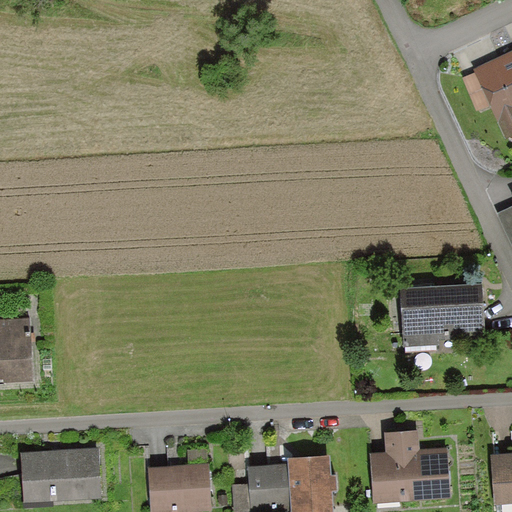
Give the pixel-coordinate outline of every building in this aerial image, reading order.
[(511,52),(478,68),(480,72),(465,78),(478,108),(494,101),(510,137),(511,136),(511,52)] [(511,209),(501,214),(511,238),(511,209)] [(406,292),(409,349),(439,347),(438,339),(485,337),(482,288),(406,292)] [(32,319),(0,320),(0,384),(35,383),(32,319)] [(390,457),(372,457),(374,502),(451,499),(449,453),(421,454),(420,432),(389,433),(390,457)] [(101,497),(98,451),(23,456),(26,502),(101,497)] [(511,455),(495,456),(498,503),(511,502),(511,455)] [(334,511),(331,456),(288,459),(289,465),(247,468),(248,482),(234,483),(235,511),(278,511),(293,511),(292,511),(334,511)] [(188,511),(213,510),(209,465),(175,467),(148,470),(152,511),(188,511)]
